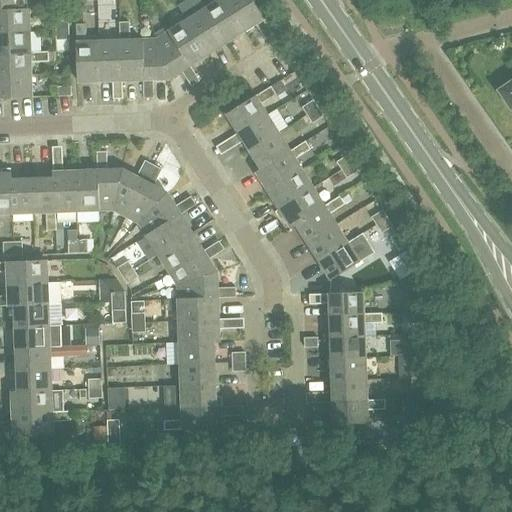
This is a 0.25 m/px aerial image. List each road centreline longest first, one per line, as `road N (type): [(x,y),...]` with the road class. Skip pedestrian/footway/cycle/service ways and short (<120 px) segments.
road 1 (residential): [(273,303),(295,306),(295,415),(254,412),(255,304)]
road 2 (secondary): [(511,279),(365,66)]
road 3 (residential): [(273,303),(267,271),(173,120)]
road 4 (residential): [(0,125),(173,120)]
road 5 (residential): [(419,40),(511,170)]
road 6 (residential): [(173,120),(187,99),(273,45)]
